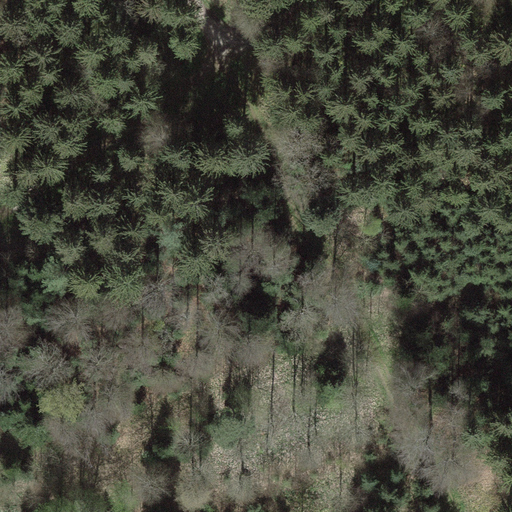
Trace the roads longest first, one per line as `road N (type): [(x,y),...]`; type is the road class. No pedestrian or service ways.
road 1 (track): [(451,511),(223,58)]
road 2 (track): [(223,58),(0,203)]
